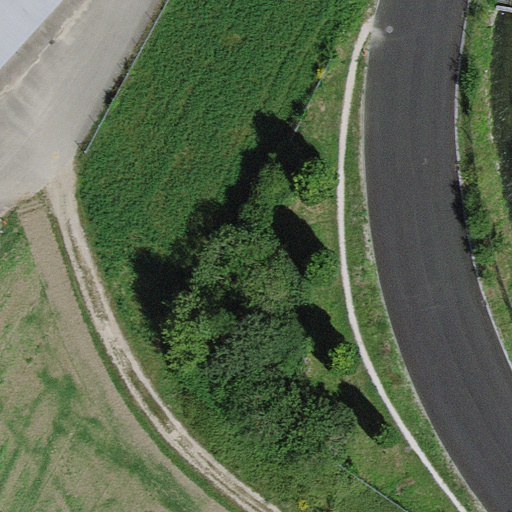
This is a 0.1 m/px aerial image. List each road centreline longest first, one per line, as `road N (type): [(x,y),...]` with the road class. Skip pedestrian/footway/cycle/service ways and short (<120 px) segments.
road 1 (residential): [(426,0),(401,134),(413,270),(467,411),(511,474)]
road 2 (track): [(270,511),(174,438),(107,325),(41,150)]
